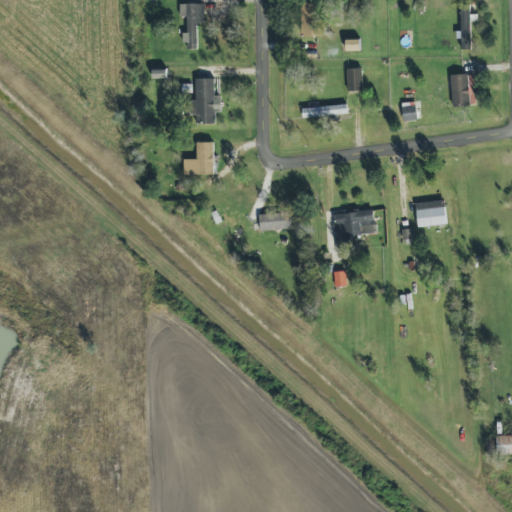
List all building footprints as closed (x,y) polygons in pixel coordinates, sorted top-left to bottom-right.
[(319,2),(302,3),(303,37),(320,36),(319,2)] [(197,24),(203,24),(203,4),(179,4),(179,19),(186,18),(187,33),(184,33),(184,49),(197,49),(197,24)] [(363,91),(362,68),(346,69),(347,91),(363,91)] [(475,106),(474,74),(450,75),(452,107),(475,106)] [(195,79),(196,125),(214,124),(214,113),(221,113),(220,95),(214,96),(214,79),(195,79)] [(417,120),(416,101),(401,102),(402,121),(417,120)] [(302,118),(347,117),(347,106),(302,106),(302,118)] [(196,175),(214,175),(213,142),(196,143),(196,175)] [(443,199),(414,204),(418,228),(447,224),(443,199)] [(373,209),(332,215),(337,250),(352,248),(350,236),(376,233),(373,209)] [(291,214),(259,215),(260,231),(291,230),(291,214)] [(334,287),(346,286),(345,271),(333,272),(334,287)] [(487,456),(511,454),(511,435),(495,436),(495,441),(486,441),(487,456)]
